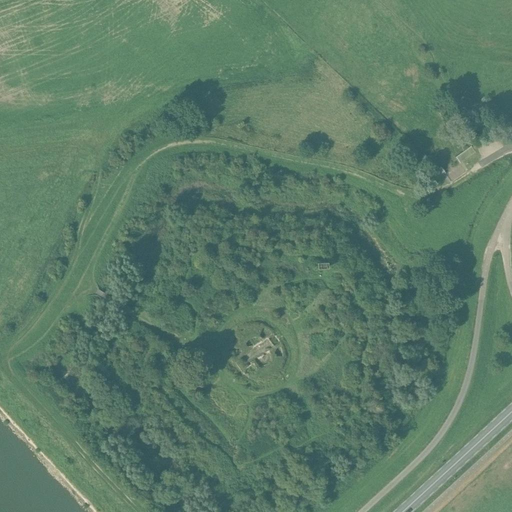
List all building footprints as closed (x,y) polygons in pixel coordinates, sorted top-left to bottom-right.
[(432,174),(425,179),(429,186),(446,174),(451,183),(467,171),(461,163),(475,153),(471,147),(466,151),(432,174)] [(346,276),(340,280),(345,288),(351,285),(346,276)] [(229,345),(228,348),(227,348),(225,349),(224,350),(223,351),(222,352),(222,353),(221,355),(222,356),(222,358),(223,359),(224,360),(226,361),(228,361),(229,361),(229,362),(230,366),(232,369),(234,372),(237,375),(240,377),(243,380),(245,381),(249,382),(253,383),(256,383),(260,383),(264,383),(267,382),(271,380),(274,378),(277,376),(280,373),(282,370),(284,367),(285,363),(286,359),(286,355),(286,352),(285,348),(285,344),(282,341),(280,337),(277,334),(274,331),(271,329),(267,327),(263,326),(259,326),(255,326),(252,326),(248,327),(243,329),(240,331),(237,333),(235,336),(232,338),(231,342),(229,345)] [(170,334),(183,341),(186,336),(174,328),(170,334)] [(165,342),(177,350),(181,344),(169,336),(165,342)]
